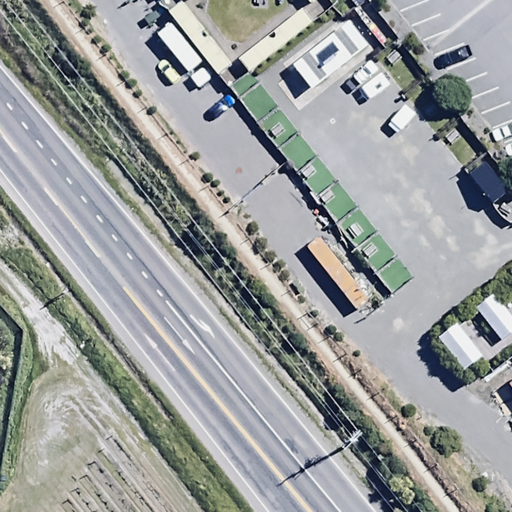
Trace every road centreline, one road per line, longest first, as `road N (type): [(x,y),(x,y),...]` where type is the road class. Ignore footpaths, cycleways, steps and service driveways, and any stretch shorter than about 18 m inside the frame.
road 1 (trunk): [(328,511),(0,89)]
road 2 (unknown): [(511,248),(474,257),(440,244),(296,72)]
